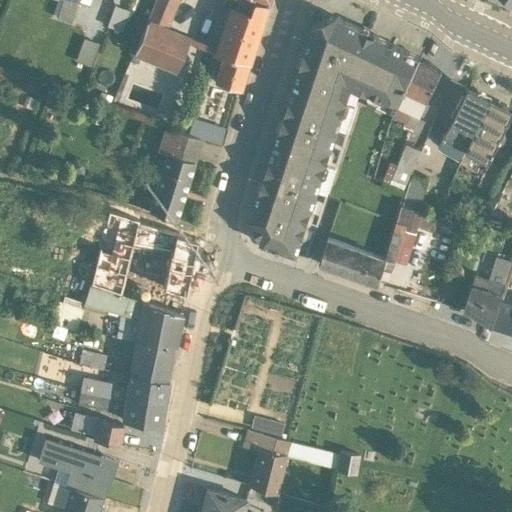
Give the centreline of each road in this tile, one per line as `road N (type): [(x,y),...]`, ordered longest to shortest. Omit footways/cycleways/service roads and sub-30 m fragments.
road 1 (residential): [(216,259),(511,357)]
road 2 (residential): [(216,259),(290,0)]
road 3 (residential): [(156,511),(216,259)]
road 4 (track): [(0,177),(220,236)]
